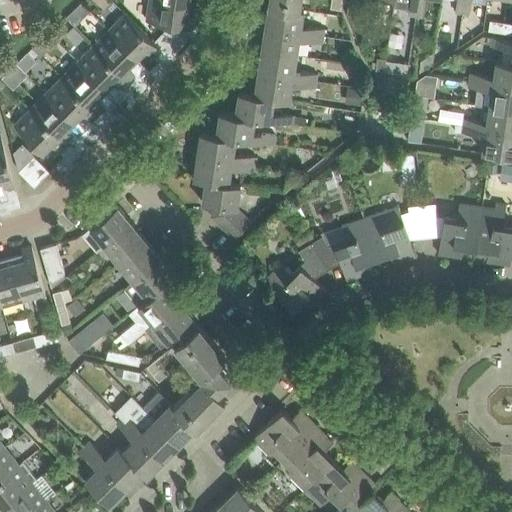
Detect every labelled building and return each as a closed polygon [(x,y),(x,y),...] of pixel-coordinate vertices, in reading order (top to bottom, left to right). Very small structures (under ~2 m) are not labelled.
[(188,14),(189,2),(174,0),(149,0),(147,19),(161,21),(181,24),(195,38),(196,37),(197,30),(195,30),(197,16),(188,14)] [(269,0),(265,26),(307,32),(306,39),(323,42),(325,28),(302,24),(304,8),(300,7),(300,0),(269,0)] [(341,8),(342,0),(331,0),(331,7),(341,8)] [(378,9),(379,0),(365,0),(364,7),(378,9)] [(423,16),(425,0),(411,0),(409,14),(423,16)] [(457,0),(456,11),(470,13),(471,1),(488,3),(488,0),(457,0)] [(146,48),(153,55),(160,48),(154,40),(125,12),(109,29),(137,57),(146,48)] [(489,29),(511,32),(511,22),(490,19),(489,29)] [(184,42),(168,26),(161,33),(177,49),(184,42)] [(265,26),(262,48),(297,54),(300,38),(306,39),(307,32),(265,26)] [(51,30),(49,31),(55,37),(59,33),(53,27),(51,30)] [(149,70),(137,57),(109,29),(93,44),(129,79),(136,72),(141,78),(149,86),(157,78),(149,70)] [(160,48),(169,57),(177,49),(161,33),(154,40),(160,48)] [(511,38),(493,36),(492,45),(504,47),(502,60),(511,61),(511,38)] [(41,40),(33,47),(39,52),(46,45),(41,40)] [(129,79),(93,44),(78,60),(106,88),(114,79),(121,86),(129,79)] [(297,54),(262,48),(259,71),(300,77),(299,84),(316,87),(317,80),(318,73),(295,69),(297,54)] [(378,56),(376,69),(385,71),(385,70),(386,58),(387,57),(378,56)] [(106,88),(78,60),(62,75),(97,111),(104,103),(97,97),(106,88)] [(396,60),(395,72),(407,74),(408,62),(396,60)] [(511,61),(502,60),(497,60),(494,76),(488,75),(487,82),(511,85),(511,61)] [(165,70),(157,62),(149,70),(157,78),(165,70)] [(318,73),(317,80),(325,81),(327,71),(318,70),(318,73)] [(255,93),(274,96),(274,97),(290,99),(293,83),(299,84),(300,77),(259,71),(255,93)] [(469,86),(492,90),(490,105),(511,108),(511,85),(487,82),(488,75),(471,72),(469,86)] [(97,111),(62,75),(46,91),(74,119),(83,111),(90,118),(97,111)] [(416,84),(415,94),(428,96),(429,86),(416,84)] [(236,114),(255,116),(255,117),(294,123),(295,114),(272,111),(274,97),(274,96),(255,93),(239,90),(236,113),(236,114)] [(74,119),(46,91),(30,107),(65,142),(73,135),(66,128),(74,119)] [(128,92),(119,101),(127,109),(136,100),(128,92)] [(411,117),(424,119),(428,96),(415,94),(411,117)] [(118,118),(127,109),(119,101),(110,110),(118,118)] [(511,108),(490,105),(488,117),(484,117),(481,120),(480,127),(511,131),(511,108)] [(52,142),(58,149),(65,142),(30,107),(14,123),(42,151),(52,142)] [(255,116),(236,114),(236,113),(220,111),(217,133),(217,134),(236,137),(275,143),(276,134),(253,131),(255,117),(255,116)] [(451,118),(450,129),(485,135),(483,151),(511,155),(511,131),(480,127),(481,120),(464,117),(464,120),(451,118)] [(96,123),(87,132),(95,140),(104,131),(96,123)] [(198,154),(239,160),(238,167),(255,170),(257,156),(234,152),(236,137),(217,134),(217,133),(201,131),(198,154)] [(87,149),(95,140),(87,132),(78,141),(87,149)] [(2,137),(0,137),(0,179),(3,178),(5,188),(15,185),(2,137)] [(415,152),(402,154),(404,168),(405,183),(418,182),(415,152)] [(229,182),(229,181),(232,166),(238,167),(239,160),(198,154),(194,177),(206,179),(206,178),(229,182)] [(50,171),(34,155),(26,163),(42,178),(50,171)] [(65,155),(55,164),(64,172),(73,163),(65,155)] [(489,161),(488,171),(497,172),(498,162),(489,161)] [(35,186),(42,178),(26,163),(19,170),(35,186)] [(500,178),(511,180),(511,164),(502,163),(500,178)] [(338,185),(334,175),(326,178),(329,187),(338,185)] [(247,191),(248,184),(229,181),(229,182),(206,178),(206,179),(203,201),(213,203),(212,215),(234,238),(251,220),(237,207),(240,190),(247,191)] [(420,196),(421,203),(425,236),(441,234),(439,252),(462,256),(464,244),(476,246),(482,206),(458,202),(456,218),(436,215),(433,203),(432,195),(420,196)] [(6,198),(0,199),(0,214),(10,212),(6,198)] [(495,206),(483,204),(482,206),(476,246),(489,248),(487,260),(511,263),(511,258),(511,225),(503,224),(507,202),(496,200),(495,206)] [(97,250),(105,244),(132,222),(118,203),(82,232),(97,250)] [(416,255),(410,237),(425,236),(421,203),(408,203),(409,210),(401,213),(398,205),(364,217),(378,256),(390,251),(394,263),(416,255)] [(323,235),(310,243),(327,269),(341,260),(347,279),(370,271),(366,260),(378,256),(364,217),(342,224),(347,239),(329,245),(323,235)] [(105,244),(119,262),(147,239),(132,222),(105,244)] [(309,241),(304,230),(292,235),(297,246),(309,241)] [(119,262),(133,278),(134,280),(161,257),(147,239),(119,262)] [(41,246),(43,255),(51,283),(65,272),(57,242),(41,246)] [(328,291),(314,277),(327,269),(310,243),(300,249),(306,260),(292,274),(281,262),(264,279),(293,308),(303,299),(311,307),(328,291)] [(23,252),(12,256),(24,299),(34,296),(37,308),(49,304),(32,245),(22,248),(23,252)] [(0,296),(2,305),(24,299),(12,256),(0,258),(0,296)] [(140,287),(130,295),(138,304),(138,305),(148,296),(148,297),(166,282),(167,283),(176,275),(161,257),(134,280),(140,287)] [(122,334),(128,342),(154,323),(153,322),(180,300),(167,283),(166,282),(148,297),(148,296),(138,305),(138,304),(129,312),(137,322),(122,334)] [(53,291),(57,305),(66,303),(62,289),(53,291)] [(153,322),(154,323),(168,340),(171,338),(173,340),(197,321),(180,300),(153,322)] [(72,327),(66,303),(57,305),(65,333),(72,327)] [(103,312),(76,333),(69,339),(79,352),(86,347),(113,324),(103,312)] [(202,376),(174,404),(174,405),(196,427),(225,397),(218,390),(231,378),(228,375),(218,362),(226,356),(197,321),(173,340),(202,376)] [(56,329),(43,333),(34,335),(37,345),(59,339),(56,329)] [(34,335),(26,337),(12,341),(15,351),(37,345),(34,335)] [(12,341),(0,344),(0,355),(15,351),(12,341)] [(158,380),(170,371),(165,365),(175,356),(168,348),(146,366),(158,380)] [(106,357),(123,361),(125,352),(108,349),(106,357)] [(139,364),(141,355),(125,352),(123,361),(139,364)] [(139,379),(141,370),(124,367),(122,376),(139,379)] [(155,417),(154,418),(180,443),(196,427),(174,405),(174,404),(159,389),(143,404),(149,411),(155,417)] [(265,457),(274,467),(282,459),(317,425),(301,408),(292,416),(283,407),(254,437),(270,452),(265,457)] [(139,425),(134,430),(163,459),(180,443),(154,418),(155,417),(149,411),(137,423),(139,425)] [(117,422),(123,428),(133,418),(127,412),(117,422)] [(123,428),(133,439),(123,449),(122,450),(143,471),(147,475),(163,459),(134,430),(139,425),(137,423),(133,418),(123,428)] [(325,449),(334,441),(317,425),(282,459),(291,468),(288,471),(305,487),(334,458),(325,449)] [(90,440),(80,450),(87,456),(96,446),(90,440)] [(103,453),(98,457),(127,487),(143,471),(122,450),(123,449),(118,445),(107,457),(103,453)] [(0,479),(24,461),(22,459),(18,463),(5,446),(0,450),(0,479)] [(103,453),(96,446),(87,456),(97,467),(85,478),(110,503),(127,487),(98,457),(103,453)] [(343,467),(334,458),(305,487),(321,504),(332,493),(351,511),(374,489),(378,485),(352,459),(343,467)] [(0,507),(2,506),(38,478),(24,461),(0,479),(0,507)] [(47,500),(52,496),(38,478),(2,506),(6,511),(30,511),(47,499),(47,500)] [(81,501),(89,494),(80,485),(73,492),(81,501)] [(263,511),(264,511),(237,485),(219,503),(228,511),(263,511)] [(400,511),(407,506),(391,490),(382,498),(374,489),(351,511),(400,511)] [(56,511),(47,500),(47,499),(30,511),(56,511)] [(228,511),(219,503),(210,511),(228,511)]
